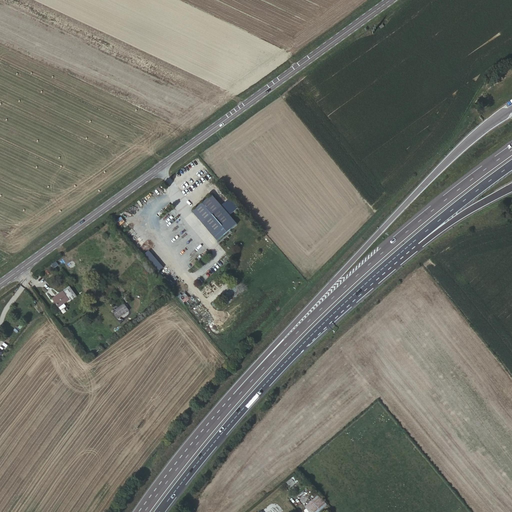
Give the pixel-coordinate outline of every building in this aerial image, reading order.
[(163,185),(154,191),(158,196),(166,191),(163,185)] [(212,195),(193,212),(217,240),(237,223),(212,195)] [(191,256),(195,261),(201,256),(197,250),(191,256)] [(69,289),(52,301),(58,309),(64,304),(68,302),(69,303),(76,298),(69,289)] [(179,299),(186,306),(191,300),(185,293),(179,299)] [(117,320),(129,311),(124,304),(112,312),(117,320)] [(292,478),(286,483),(290,488),(296,483),(292,478)] [(312,511),(324,502),(317,495),(304,507),(308,511),(312,511)] [(318,511),(326,505),(324,502),(312,511),(318,511)]
